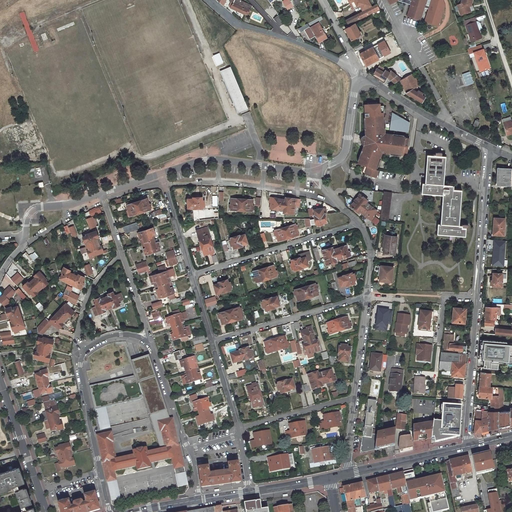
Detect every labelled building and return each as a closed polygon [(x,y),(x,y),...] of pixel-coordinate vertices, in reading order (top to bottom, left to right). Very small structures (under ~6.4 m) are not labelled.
[(233,1),(230,7),(246,14),(246,13),(249,15),(250,12),(251,12),(251,10),(250,10),(252,6),(238,0),(231,0),(231,1),(233,1)] [(287,9),(293,6),(290,1),(289,0),(288,0),(283,3),(287,9)] [(347,0),(353,9),(357,7),(354,1),(351,2),(350,0),(347,0)] [(360,5),(363,11),(371,7),(368,0),(350,0),(351,2),(354,1),(357,7),(360,5)] [(427,0),(415,0),(418,1),(417,4),(413,3),(410,15),(423,18),(427,0)] [(461,0),(461,3),(457,4),(461,14),(470,10),(469,5),(468,5),(468,4),(471,4),(471,0),(461,0)] [(363,11),(347,19),(349,24),(380,8),(378,3),(371,7),(363,11)] [(476,21),(465,24),(471,42),(482,38),(479,30),(482,29),(480,22),(477,21),(476,21)] [(356,23),(346,29),(352,40),(362,35),(360,31),(363,30),(361,26),(358,27),(356,23)] [(320,25),(311,30),(318,45),(328,40),(325,34),(326,33),(325,31),(323,32),(320,25)] [(385,41),(360,54),(366,66),(390,52),(385,41)] [(483,49),(474,52),(480,71),(487,68),(484,60),(487,59),(483,49)] [(215,67),(224,63),(219,53),(211,56),(215,67)] [(460,63),(456,65),(464,86),(473,82),(465,61),(471,59),(470,55),(459,59),(460,63)] [(231,66),(220,70),(236,114),(247,110),(231,66)] [(389,74),(378,67),(374,74),(385,81),(387,78),(395,83),(399,80),(402,79),(390,72),(389,74)] [(414,91),(412,89),(420,85),(413,73),(402,79),(399,80),(406,93),(422,102),(425,97),(422,95),(423,92),(418,89),(418,90),(415,89),(414,91)] [(475,88),(466,92),(473,112),(482,109),(475,88)] [(383,115),(365,116),(365,117),(366,135),(364,135),(362,135),(360,136),(360,137),(359,139),(359,142),(360,143),(360,144),(362,146),(364,146),(357,162),(356,164),(366,167),(363,174),(373,179),(376,172),(373,170),(374,169),(380,152),(400,156),(401,156),(402,155),(405,156),(408,140),(404,140),(405,139),(403,138),(383,135),(383,117),(383,115)] [(385,133),(384,117),(383,117),(383,135),(403,138),(403,137),(396,135),(396,133),(387,132),(386,134),(385,133)] [(435,150),(434,153),(430,192),(442,193),(439,222),(437,222),(436,232),(464,234),(465,227),(467,227),(468,223),(461,222),(461,224),(459,223),(462,188),(453,188),(453,183),(443,182),(445,154),(441,153),(442,150),(435,150)] [(381,154),(399,157),(400,156),(380,152),(374,169),(375,169),(381,154)] [(430,192),(434,153),(427,152),(425,181),(422,180),(421,191),(430,192)] [(511,184),(511,169),(497,168),(497,184),(511,184)] [(382,193),(379,221),(387,222),(390,194),(382,193)] [(358,196),(349,207),(357,214),(358,212),(369,221),(372,218),(376,212),(365,203),(366,202),(358,196)] [(201,209),(201,207),(204,207),(204,200),(201,200),(201,197),(192,198),(192,199),(187,199),(187,208),(193,208),(193,209),(201,209)] [(271,198),(269,208),(283,210),(282,212),(292,214),(292,212),(297,212),(299,200),(285,197),(284,200),(271,198)] [(231,198),(231,210),(252,211),(252,200),(231,198)] [(146,199),(126,205),(130,216),(150,209),(146,199)] [(122,203),(115,205),(117,213),(125,211),(122,203)] [(216,208),(203,210),(204,220),(218,218),(216,208)] [(307,210),(309,217),(313,217),(314,224),(316,224),(316,225),(322,224),(322,223),(325,222),(324,213),(325,213),(325,208),(322,209),(322,208),(307,210)] [(161,214),(157,215),(159,221),(166,218),(164,213),(161,214)] [(90,216),(85,218),(88,227),(94,225),(90,216)] [(494,219),(493,235),(503,236),(504,219),(494,219)] [(136,222),(123,226),(125,233),(138,228),(136,222)] [(294,224),(274,230),(277,240),(297,235),(294,224)] [(153,228),(145,230),(149,241),(154,239),(152,234),(155,234),(153,228)] [(197,235),(196,235),(199,245),(202,256),(213,252),(207,232),(206,228),(196,231),(197,235)] [(145,230),(138,232),(140,238),(143,238),(144,243),(149,241),(145,230)] [(98,237),(96,232),(82,236),(84,242),(86,241),(87,244),(80,247),(81,251),(87,249),(89,257),(93,255),(93,254),(103,251),(101,245),(99,246),(97,237),(98,237)] [(240,235),(230,238),(230,240),(229,241),(231,246),(232,246),(233,249),(242,246),(242,245),(247,243),(244,235),(241,236),(240,235)] [(160,250),(158,244),(159,244),(159,241),(158,242),(155,243),(154,239),(149,241),(152,253),(160,250)] [(384,239),(382,256),(394,257),(396,240),(384,239)] [(146,248),(143,249),(145,255),(152,253),(149,241),(144,243),(146,248)] [(338,262),(338,259),(349,256),(346,246),(334,249),(334,247),(323,250),(327,265),(338,262)] [(166,259),(175,256),(172,250),(164,252),(166,259)] [(34,251),(28,255),(26,252),(23,254),(28,263),(38,257),(34,251)] [(291,264),(289,264),(291,270),(293,269),(294,271),(299,270),(303,269),(303,267),(308,266),(306,262),(310,261),(310,259),(311,259),(309,252),(299,255),(300,257),(290,260),(291,264)] [(175,256),(166,259),(169,266),(177,263),(175,256)] [(87,275),(92,273),(89,264),(84,266),(87,275)] [(273,266),(253,272),(256,283),(276,277),(273,266)] [(77,276),(69,272),(70,271),(64,268),(61,273),(62,274),(60,279),(80,290),(83,284),(82,283),(84,278),(78,275),(77,276)] [(380,268),(378,284),(390,286),(392,270),(380,268)] [(160,273),(159,273),(163,285),(170,282),(167,271),(160,273)] [(490,280),(490,284),(493,284),(493,286),(502,286),(502,272),(492,272),(492,280),(490,280)] [(37,293),(35,292),(42,286),(43,287),(47,284),(37,273),(23,286),(32,297),(37,293)] [(158,286),(163,285),(159,273),(149,276),(151,284),(154,283),(157,282),(158,286)] [(344,277),(339,279),(341,287),(346,285),(346,287),(355,284),(354,281),(356,280),(355,274),(353,275),(352,274),(343,276),(344,277)] [(214,284),(213,285),(215,294),(220,292),(220,293),(230,290),(229,288),(231,287),(230,282),(228,283),(227,279),(218,282),(218,283),(214,284)] [(170,282),(163,285),(166,296),(174,294),(170,282)] [(163,285),(158,286),(160,291),(157,292),(159,298),(166,296),(163,285)] [(305,287),(308,298),(318,296),(315,285),(305,287)] [(9,287),(1,293),(6,299),(14,293),(9,287)] [(308,298),(305,287),(295,290),(298,301),(308,298)] [(19,288),(15,291),(22,299),(26,297),(19,288)] [(66,290),(64,293),(68,295),(78,301),(80,297),(66,290)] [(108,307),(109,309),(113,307),(118,305),(116,301),(114,296),(112,292),(108,294),(108,295),(104,297),(108,307)] [(0,302),(3,306),(9,302),(2,294),(0,296),(0,302)] [(78,301),(68,295),(66,299),(76,305),(78,301)] [(99,297),(94,299),(95,302),(94,303),(95,306),(93,307),(96,314),(105,311),(104,309),(108,307),(104,297),(100,299),(99,297)] [(217,304),(215,297),(204,300),(206,307),(217,304)] [(272,297),(262,300),(263,301),(261,302),(263,308),(265,307),(266,311),(275,308),(275,307),(280,305),(277,297),(272,298),(272,297)] [(151,303),(153,309),(163,305),(163,304),(161,304),(160,301),(151,303)] [(40,312),(44,308),(39,302),(35,305),(40,312)] [(12,324),(11,324),(13,331),(19,329),(19,331),(25,329),(17,307),(12,309),(11,307),(6,309),(8,316),(10,315),(12,324)] [(64,307),(50,321),(54,326),(53,327),(57,331),(62,326),(61,324),(67,318),(68,319),(73,314),(69,310),(68,311),(64,307)] [(239,307),(218,313),(222,324),(242,318),(239,307)] [(495,320),(495,314),(498,314),(498,307),(486,307),(485,319),(495,320)] [(390,323),(392,311),(377,308),(374,330),(386,332),(388,323),(390,323)] [(453,308),(451,322),(464,323),(465,309),(453,308)] [(431,311),(420,310),(418,327),(428,328),(431,311)] [(418,327),(418,329),(431,331),(433,311),(431,311),(428,328),(418,327)] [(186,312),(180,314),(179,314),(173,316),(176,328),(182,326),(181,323),(183,322),(182,320),(188,318),(186,312)] [(173,316),(166,319),(169,328),(171,327),(172,329),(176,328),(173,316)] [(348,316),(338,319),(341,330),(351,327),(348,316)] [(409,319),(397,317),(396,326),(395,326),(394,336),(395,336),(404,337),(405,337),(406,330),(405,330),(405,328),(406,328),(408,328),(409,319)] [(338,319),(328,323),(331,334),(341,330),(338,319)] [(38,335),(41,336),(51,326),(48,323),(45,320),(37,329),(38,335)] [(182,326),(176,328),(180,339),(190,336),(187,327),(184,328),(183,328),(182,326)] [(173,335),(171,335),(173,341),(180,339),(176,328),(172,329),(173,335)] [(305,342),(304,343),(307,354),(321,350),(318,339),(315,339),(312,328),(302,331),(305,342)] [(466,346),(449,345),(450,334),(444,334),(442,349),(457,350),(457,353),(465,354),(466,346)] [(203,336),(196,338),(198,344),(205,342),(203,336)] [(286,337),(266,343),(269,353),(289,347),(286,337)] [(50,355),(48,355),(50,347),(52,347),(53,342),(38,339),(37,344),(39,344),(37,353),(35,352),(34,358),(48,361),(50,355)] [(225,346),(226,353),(239,350),(238,343),(225,346)] [(169,349),(161,352),(162,355),(173,352),(171,344),(167,345),(169,349)] [(201,344),(194,346),(196,352),(204,349),(201,344)] [(340,355),(340,360),(348,361),(348,356),(350,356),(351,345),(341,344),(341,346),(339,345),(338,354),(340,355)] [(431,345),(419,344),(419,349),(417,349),(417,354),(416,359),(429,361),(431,345)] [(483,344),(482,356),(492,357),(493,345),(483,344)] [(105,351),(101,352),(101,355),(98,356),(101,367),(85,371),(87,382),(89,382),(98,427),(109,425),(100,380),(117,376),(117,373),(127,371),(124,357),(131,356),(129,348),(128,347),(122,348),(122,347),(116,348),(116,347),(105,349),(105,351)] [(240,351),(230,354),(233,362),(242,359),(243,361),(251,358),(251,356),(253,356),(251,350),(249,351),(249,348),(240,350),(240,351)] [(179,351),(172,353),(175,361),(181,359),(179,351)] [(452,371),(451,376),(464,377),(465,354),(457,353),(441,351),(439,369),(452,371)] [(370,366),(369,373),(379,374),(380,371),(384,371),(386,358),(372,356),(371,360),(373,361),(372,367),(370,366)] [(195,369),(195,366),(197,366),(196,362),(196,363),(194,357),(186,359),(190,371),(195,369)] [(186,359),(180,361),(181,367),(184,367),(186,372),(190,371),(186,359)] [(20,360),(15,362),(19,375),(25,373),(20,360)] [(292,361),(294,368),(301,367),(299,360),(292,361)] [(481,367),(480,384),(490,385),(491,373),(496,374),(496,368),(492,367),(481,367)] [(201,379),(199,373),(200,373),(199,371),(196,371),(195,369),(190,371),(194,382),(195,385),(200,383),(199,380),(201,379)] [(236,372),(237,377),(246,373),(245,369),(236,372)] [(319,372),(308,375),(313,389),(323,386),(322,384),(335,381),(332,370),(319,374),(319,372)] [(40,390),(35,391),(36,396),(47,393),(48,395),(53,393),(51,387),(49,387),(47,378),(49,378),(47,371),(41,373),(42,374),(36,376),(40,390)] [(190,371),(186,372),(186,375),(181,377),(184,385),(194,382),(190,371)] [(24,376),(12,379),(15,388),(27,385),(24,376)] [(426,377),(414,377),(413,394),(425,395),(426,377)] [(279,385),(276,385),(278,390),(280,390),(281,393),(290,391),(290,389),(295,388),(293,379),(288,381),(287,380),(278,383),(279,385)] [(390,379),(387,400),(398,401),(401,380),(390,379)] [(258,384),(247,387),(253,408),(263,405),(258,384)] [(480,386),(479,397),(490,398),(492,398),(492,394),(492,387),(480,386)] [(499,394),(492,394),(492,398),(490,398),(491,404),(491,405),(494,405),(494,412),(489,412),(489,429),(499,427),(499,414),(499,411),(499,404),(499,394)] [(449,398),(436,397),(435,399),(433,419),(447,421),(449,398)] [(200,400),(203,411),(208,410),(211,409),(207,398),(200,400)] [(56,400),(44,403),(46,411),(42,413),(47,429),(51,428),(52,431),(58,430),(58,431),(64,430),(62,423),(60,423),(58,415),(60,414),(56,400)] [(200,400),(193,403),(196,411),(198,410),(199,413),(203,411),(200,400)] [(376,435),(371,434),(375,404),(367,403),(363,437),(361,437),(359,454),(374,450),(376,435)] [(208,410),(203,411),(207,423),(214,420),(219,419),(217,413),(212,414),(213,414),(210,415),(208,410)] [(203,411),(199,413),(199,415),(195,417),(198,426),(207,423),(203,411)] [(510,412),(499,414),(499,427),(510,424),(510,412)] [(339,413),(324,415),(325,422),(321,423),(322,429),(341,426),(339,413)] [(405,415),(397,414),(395,429),(395,430),(404,431),(405,415)] [(115,451),(112,442),(113,442),(111,432),(97,436),(102,461),(103,465),(107,482),(110,481),(116,480),(114,471),(137,466),(138,469),(141,468),(142,469),(147,468),(147,467),(150,466),(149,463),(172,458),(175,467),(180,465),(184,465),(179,445),(178,444),(172,418),(158,422),(160,431),(161,430),(163,440),(160,441),(162,448),(147,452),(146,448),(142,449),(142,448),(137,449),(137,450),(133,451),(134,454),(119,458),(117,451),(115,451)] [(461,420),(450,420),(450,427),(449,426),(448,437),(455,437),(455,442),(461,440),(462,432),(459,431),(459,427),(461,428),(461,420)] [(304,422),(289,424),(290,431),(286,432),(287,438),(307,435),(304,422)] [(431,436),(433,423),(428,424),(428,425),(424,426),(424,427),(421,428),(421,429),(417,429),(418,430),(413,431),(414,441),(431,438),(431,436)] [(146,425),(122,431),(124,439),(148,433),(146,425)] [(395,429),(376,433),(376,435),(374,450),(383,448),(383,446),(386,445),(387,447),(395,445),(394,436),(395,430),(395,429)] [(269,431),(254,433),(255,440),(251,440),(252,447),(271,444),(269,431)] [(37,435),(39,443),(46,441),(44,433),(37,435)] [(435,435),(431,436),(431,438),(430,447),(442,445),(440,433),(435,434),(435,435)] [(141,439),(144,446),(155,441),(153,434),(141,439)] [(414,450),(412,443),(410,434),(400,435),(399,448),(400,453),(414,450)] [(70,444),(55,448),(57,454),(59,453),(61,461),(59,462),(61,467),(75,463),(73,458),(71,458),(69,450),(71,449),(70,444)] [(328,447),(312,450),(315,463),(334,460),(333,452),(329,453),(328,447)] [(482,475),(480,465),(485,464),(482,453),(472,455),(476,476),(482,475)] [(288,454),(272,457),(273,463),(269,464),(270,471),(290,468),(288,454)] [(455,483),(454,477),(471,472),(468,456),(445,462),(453,498),(459,496),(456,482),(455,483)] [(238,462),(229,464),(230,471),(210,473),(209,467),(199,468),(202,487),(241,481),(238,462)] [(33,511),(32,508),(25,510),(23,506),(27,504),(22,488),(18,490),(16,485),(23,482),(18,466),(0,472),(0,489),(10,486),(10,485),(12,484),(21,511),(19,511),(33,511)] [(67,469),(54,472),(56,479),(69,476),(67,469)] [(399,499),(394,500),(395,508),(410,505),(410,504),(408,495),(403,496),(401,486),(402,486),(404,493),(408,492),(404,472),(388,476),(391,489),(397,488),(399,499)] [(493,511),(501,511),(502,511),(501,508),(500,502),(494,472),(487,473),(490,489),(485,490),(486,497),(491,496),(493,511)] [(388,476),(376,479),(379,492),(387,490),(391,509),(395,508),(394,500),(391,489),(388,476)] [(376,479),(367,481),(370,493),(377,491),(378,494),(380,494),(379,492),(376,479)] [(349,509),(355,508),(354,500),(360,498),(361,501),(365,500),(364,497),(365,497),(362,482),(343,487),(345,493),(349,509)] [(95,492),(85,495),(87,502),(83,503),(82,500),(74,502),(75,505),(71,506),(69,500),(59,503),(61,511),(91,511),(100,509),(95,492)] [(374,505),(370,505),(370,507),(367,508),(367,511),(373,511),(383,510),(381,499),(378,500),(379,505),(375,506),(374,505)] [(439,503),(432,504),(433,511),(436,511),(448,509),(446,500),(438,502),(439,503)] [(267,511),(267,509),(260,510),(259,502),(243,504),(243,511),(267,511)]
